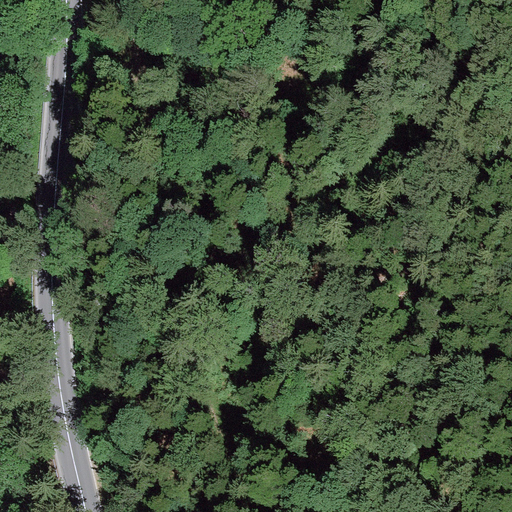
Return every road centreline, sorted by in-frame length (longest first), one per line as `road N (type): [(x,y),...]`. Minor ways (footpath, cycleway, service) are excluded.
road 1 (track): [(116,0),(143,64),(173,265),(212,406),(265,511)]
road 2 (secondary): [(86,511),(54,334),(65,0)]
